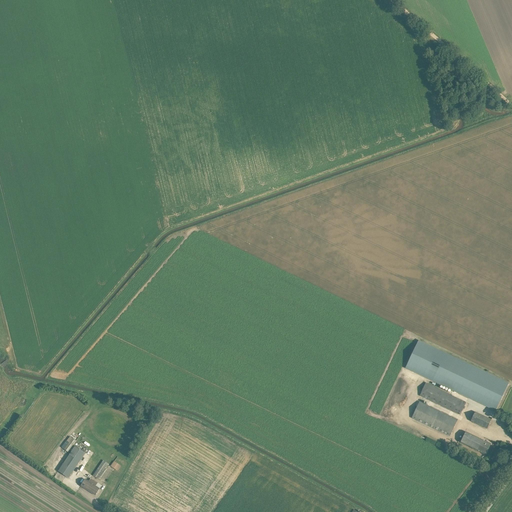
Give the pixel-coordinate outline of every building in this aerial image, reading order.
[(420,336),(407,364),(497,406),(510,378),(420,336)] [(420,396),(460,415),(466,402),(426,383),(420,396)] [(450,436),(458,420),(420,401),(412,418),(450,436)] [(493,415),(477,408),(471,421),(486,428),(493,415)] [(491,444),(466,432),(460,443),(485,455),(491,444)] [(69,442),(64,449),(68,452),(76,441),(70,437),(67,441),(69,442)] [(59,472),(68,478),(85,453),(76,447),(59,472)] [(108,464),(103,460),(93,475),(98,479),(108,464)] [(111,466),(114,469),(118,471),(121,466),(118,464),(114,461),(111,466)] [(98,483),(91,478),(89,482),(85,479),(81,486),(96,495),(100,489),(96,486),(98,483)]
